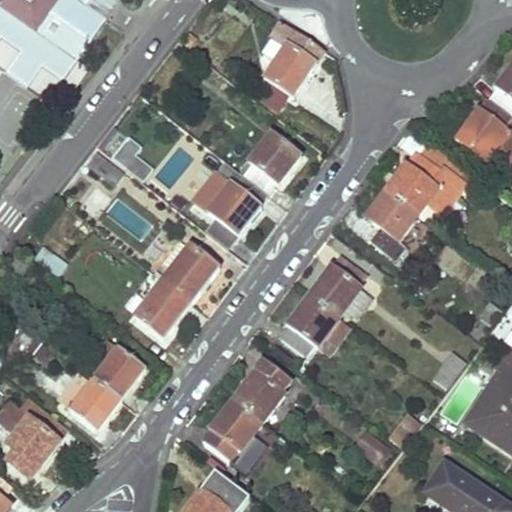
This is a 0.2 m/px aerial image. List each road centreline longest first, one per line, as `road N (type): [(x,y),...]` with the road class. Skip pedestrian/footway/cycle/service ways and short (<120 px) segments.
road 1 (residential): [(381,69),(374,114),(353,164),(146,447),(66,511)]
road 2 (residential): [(0,238),(185,0)]
road 3 (residential): [(381,69),(410,77),(440,73),(466,57),(483,31),(488,1)]
